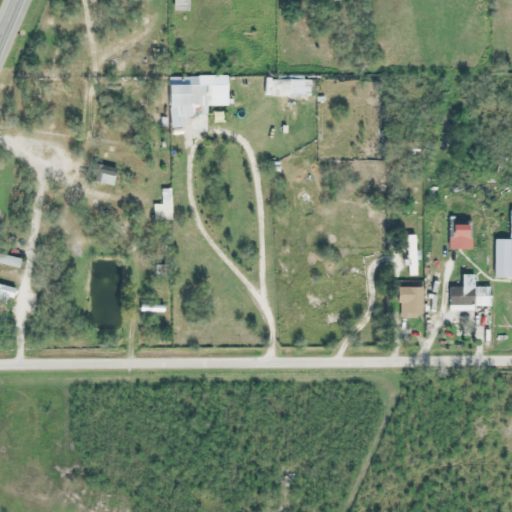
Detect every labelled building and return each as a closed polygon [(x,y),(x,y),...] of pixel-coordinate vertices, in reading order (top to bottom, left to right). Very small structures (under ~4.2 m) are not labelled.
[(226,76),(167,77),(168,129),(182,128),(181,115),(206,114),(206,107),(227,107),(226,76)] [(116,176),(99,162),(89,175),(106,188),(116,176)] [(152,205),(152,223),(170,223),(170,190),(161,190),(161,205),(152,205)] [(493,240),(492,278),(511,278),(511,211),(509,211),(508,240),(493,240)] [(447,250),(469,250),(469,222),(447,222),(447,250)] [(406,275),(414,275),(414,236),(406,236),(406,275)] [(0,264),(18,268),(19,260),(0,255),(0,264)] [(473,287),(473,275),(461,275),(461,287),(448,288),(449,312),(473,312),(473,307),(489,307),(489,287),(473,287)] [(0,296),(12,299),(14,289),(0,285),(0,296)] [(422,288),(397,288),(397,305),(405,305),(405,318),(422,318),(422,288)]
